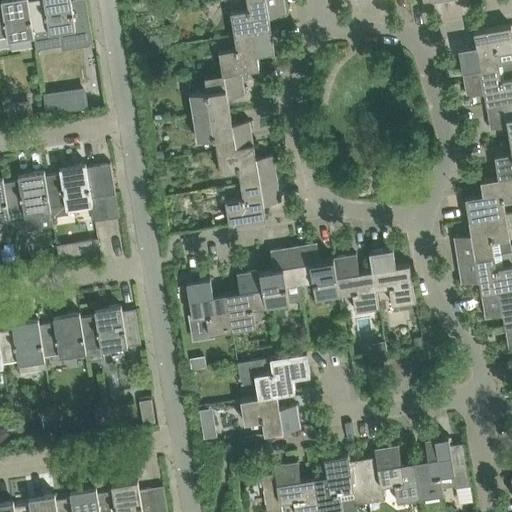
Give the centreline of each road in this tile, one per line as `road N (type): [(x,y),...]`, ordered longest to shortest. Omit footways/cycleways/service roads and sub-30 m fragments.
road 1 (residential): [(480,403),(347,424),(332,350)]
road 2 (residential): [(480,403),(475,360),(431,291),(422,217)]
road 3 (residential): [(422,217),(444,151),(420,38)]
road 4 (residential): [(324,202),(308,183),(291,112),(318,34)]
road 5 (residential): [(175,438),(146,263)]
road 6 (residential): [(0,465),(175,438)]
road 7 (residential): [(0,288),(146,263)]
road 8 (residential): [(190,250),(290,230),(324,202)]
road 9 (residential): [(146,263),(125,121)]
road 10 (residential): [(0,141),(125,121)]
road 11 (residential): [(125,121),(105,0)]
